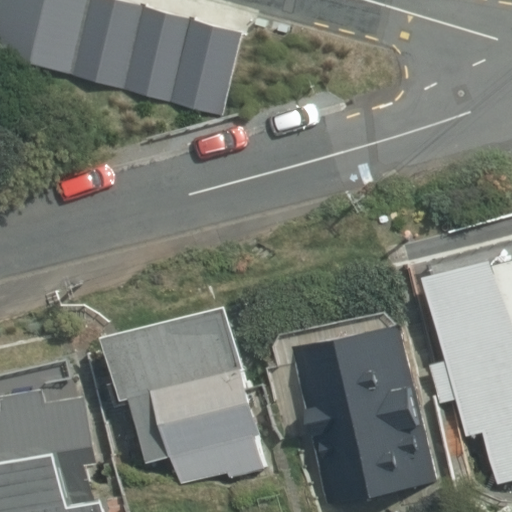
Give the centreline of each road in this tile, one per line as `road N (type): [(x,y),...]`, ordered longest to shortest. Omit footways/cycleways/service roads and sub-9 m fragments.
road 1 (residential): [(0,239),(356,150),(511,95)]
road 2 (residential): [(511,63),(458,23),(367,0)]
